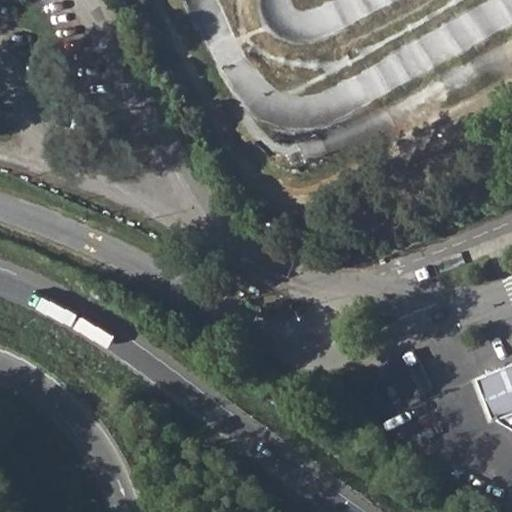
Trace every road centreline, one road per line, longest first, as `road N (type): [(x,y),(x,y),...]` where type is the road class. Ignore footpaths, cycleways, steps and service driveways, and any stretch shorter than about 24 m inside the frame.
road 1 (motorway): [(349,511),(132,350),(0,279)]
road 2 (residential): [(0,205),(150,266),(274,338),(314,355),(346,353)]
road 3 (motorway): [(0,359),(78,415),(109,458),(131,511)]
road 4 (unclassified): [(346,353),(511,288)]
